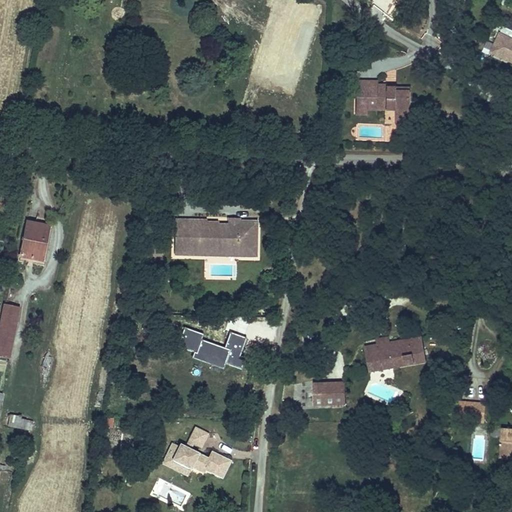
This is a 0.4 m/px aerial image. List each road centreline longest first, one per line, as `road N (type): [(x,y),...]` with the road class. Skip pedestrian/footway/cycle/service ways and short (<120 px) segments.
road 1 (residential): [(301,155),(257,511)]
road 2 (residential): [(301,155),(0,149)]
road 3 (residential): [(511,157),(301,155)]
